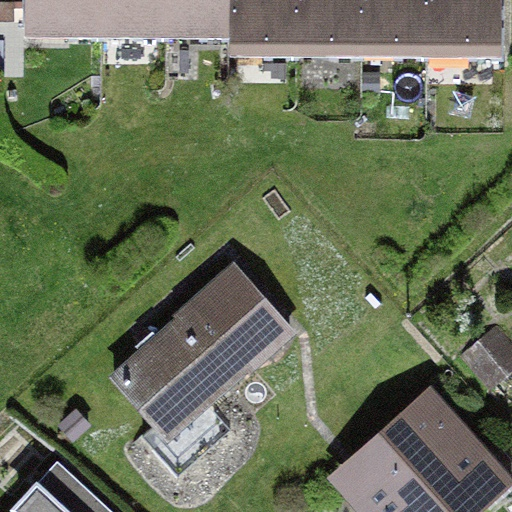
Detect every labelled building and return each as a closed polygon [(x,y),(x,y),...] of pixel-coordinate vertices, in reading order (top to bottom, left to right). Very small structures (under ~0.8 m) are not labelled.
[(94,39),(93,0),(24,0),(24,39),(94,39)] [(162,40),(162,0),(93,0),(94,39),(162,40)] [(162,0),(162,40),(231,40),(231,0),(162,0)] [(299,58),(298,0),(231,0),(231,40),(231,58),(299,58)] [(365,59),(365,0),(298,0),(299,58),(365,59)] [(433,59),(432,0),(365,0),(365,59),(433,59)] [(432,0),(433,59),(501,59),(501,0),(432,0)] [(288,331),(233,270),(176,320),(178,322),(115,379),(163,432),(192,406),(196,410),(245,366),(246,368),(288,331)] [(511,353),(493,331),(465,355),(488,381),(511,361),(511,353)] [(448,431),(427,408),(350,475),(382,511),(448,511),(479,485),(439,439),(448,431)] [(83,511),(95,500),(57,466),(18,507),(23,511),(83,511)]
